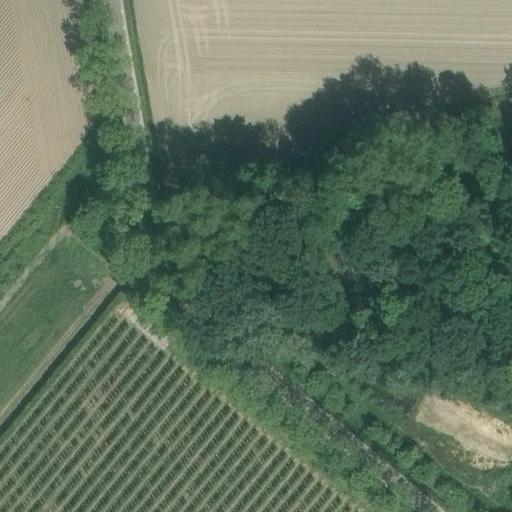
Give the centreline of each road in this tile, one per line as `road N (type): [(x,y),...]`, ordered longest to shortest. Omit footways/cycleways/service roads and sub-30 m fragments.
road 1 (unclassified): [(429,511),(218,336),(163,269),(144,213),(110,0)]
road 2 (track): [(144,213),(511,96)]
